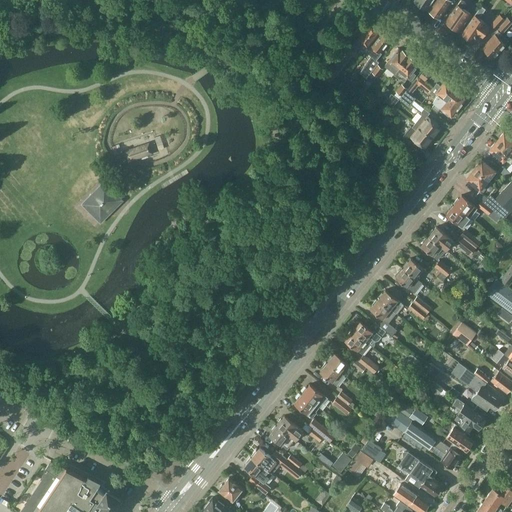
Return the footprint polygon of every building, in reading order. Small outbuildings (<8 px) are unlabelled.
[(431,0),(414,0),(426,8),(431,0)] [(433,0),(435,1),(429,10),(439,17),(451,0),(433,0)] [(461,0),(446,21),(459,31),(471,13),(463,7),(466,3),(462,0),(461,0)] [(482,37),(489,26),(484,23),(485,22),(479,18),(485,8),(481,6),(462,33),(467,36),(467,38),(470,40),(472,39),(473,40),(474,38),(477,39),(479,39),(481,36),(482,37)] [(498,27),(506,18),(501,13),(493,22),(498,27)] [(498,30),(483,47),(493,57),(505,44),(505,43),(508,40),(501,33),(511,22),(507,17),(506,18),(498,27),(496,29),(498,30)] [(321,74),(331,81),(357,49),(356,48),(357,46),(364,51),(380,30),(370,22),(352,45),(347,41),(321,74)] [(371,44),(365,52),(371,56),(360,72),(366,77),(379,62),(376,60),(382,53),(380,51),(390,39),(382,32),(372,45),(371,44)] [(392,64),(398,69),(409,55),(402,49),(402,50),(398,47),(384,65),(389,68),(392,64)] [(409,55),(398,69),(403,74),(400,78),(404,81),(418,64),(415,61),(416,60),(409,55)] [(378,64),(372,71),(372,72),(359,89),(362,92),(376,75),(377,76),(383,69),(378,64)] [(419,76),(424,81),(431,73),(425,69),(419,76)] [(429,92),(433,88),(418,76),(406,90),(411,94),(418,86),(421,85),(429,92)] [(460,92),(445,80),(441,86),(437,82),(433,88),(429,92),(434,96),(436,94),(444,99),(447,96),(448,97),(450,95),(452,96),(453,95),(456,98),(460,92)] [(398,99),(407,88),(402,83),(396,91),(397,91),(392,97),(396,100),(398,98),(398,99)] [(422,115),(415,122),(432,136),(441,126),(437,123),(438,122),(432,118),(431,119),(427,115),(430,112),(414,99),(416,97),(411,94),(406,90),(400,98),(409,105),(411,103),(422,111),(422,115)] [(466,97),(460,92),(456,98),(453,95),(452,96),(450,95),(448,97),(447,96),(444,99),(436,94),(434,96),(435,97),(432,101),(435,103),(432,107),(437,111),(440,107),(451,116),(466,97)] [(356,101),(366,110),(368,107),(358,99),(356,101)] [(381,122),(386,126),(393,118),(387,114),(381,122)] [(432,136),(415,122),(412,126),(411,126),(404,135),(410,140),(412,137),(415,139),(414,140),(420,144),(421,144),(424,146),(432,136)] [(511,138),(504,131),(497,140),(500,143),(500,144),(504,147),(505,146),(509,149),(508,150),(511,152),(511,138)] [(509,149),(505,146),(504,147),(500,144),(500,143),(497,140),(490,148),(503,160),(508,155),(511,158),(511,162),(511,163),(511,152),(508,150),(509,149)] [(128,151),(131,159),(148,153),(145,146),(128,151)] [(481,159),(473,168),(487,179),(492,174),(495,176),(498,172),(481,159)] [(510,172),(502,165),(498,170),(506,176),(510,172)] [(487,179),(473,168),(465,178),(483,191),(485,188),(483,185),(487,179)] [(488,205),(492,209),(504,217),(511,208),(511,181),(511,180),(495,198),(488,205)] [(117,199),(105,188),(89,204),(100,215),(117,199)] [(475,195),(488,205),(495,198),(490,194),(487,197),(479,190),(475,195)] [(461,194),(454,204),(470,217),(478,207),(461,194)] [(477,206),(488,214),(492,209),(481,200),(477,206)] [(470,217),(454,204),(446,213),(462,226),(470,217)] [(436,226),(428,236),(441,246),(445,250),(453,240),(436,226)] [(465,228),(460,234),(473,245),(478,239),(465,228)] [(473,245),(460,234),(454,242),(470,254),(476,247),(473,245)] [(441,246),(428,236),(420,245),(436,258),(441,252),(438,250),(441,246)] [(411,257),(403,267),(416,277),(424,268),(411,257)] [(434,266),(439,269),(442,272),(446,276),(452,269),(439,259),(434,266)] [(511,263),(500,280),(509,286),(511,281),(511,263)] [(416,277),(403,267),(395,276),(408,287),(416,277)] [(442,272),(439,269),(435,274),(443,280),(446,276),(441,272),(442,272)] [(483,277),(490,283),(495,276),(488,271),(483,277)] [(511,313),(511,289),(496,278),(484,292),(511,313)] [(386,289),(378,299),(396,313),(403,304),(386,289)] [(417,296),(413,301),(427,313),(431,307),(417,296)] [(383,318),(378,324),(386,330),(391,335),(397,329),(388,322),(396,313),(378,299),(370,308),(383,318)] [(427,313),(413,301),(408,307),(422,318),(423,317),(426,320),(430,315),(427,313)] [(511,314),(502,307),(496,315),(511,327),(511,314)] [(460,319),(450,332),(466,344),(476,331),(460,319)] [(360,320),(352,330),(366,341),(369,336),(375,340),(378,340),(386,330),(378,324),(375,321),(369,328),(360,320)] [(495,332),(507,341),(510,337),(498,328),(495,332)] [(366,341),(352,330),(345,340),(358,350),(366,341)] [(492,357),(498,361),(504,351),(498,347),(492,357)] [(335,352),(327,362),(340,372),(341,372),(348,363),(335,352)] [(358,361),(366,367),(374,373),(379,366),(363,354),(358,361)] [(511,360),(504,355),(498,363),(502,366),(502,367),(511,374),(511,360)] [(362,372),(366,367),(358,361),(353,356),(349,362),(362,372)] [(411,377),(423,363),(415,357),(404,371),(411,377)] [(340,372),(327,362),(320,371),(337,385),(344,375),(341,372),(340,372)] [(477,367),(474,373),(481,378),(487,382),(489,378),(485,375),(486,374),(477,367)] [(474,387),(481,378),(474,373),(466,368),(460,377),(474,387)] [(491,380),(507,392),(511,385),(511,379),(499,369),(491,380)] [(310,384),(302,393),(319,407),(322,402),(323,403),(327,397),(310,384)] [(494,410),(495,409),(501,400),(478,384),(475,389),(477,391),(471,399),(487,410),(490,406),(494,409),(494,410)] [(341,390),(337,395),(348,404),(352,399),(341,390)] [(319,407),(302,393),(294,403),(312,417),(316,412),(315,411),(319,407)] [(352,407),(348,404),(337,395),(332,402),(347,414),(352,407)] [(453,403),(461,409),(458,414),(455,419),(460,422),(460,423),(470,430),(473,425),(478,429),(485,419),(457,398),(453,403)] [(412,408),(408,404),(402,400),(397,409),(402,412),(408,417),(411,413),(409,412),(412,408)] [(428,449),(436,437),(427,430),(408,417),(402,412),(397,409),(392,405),(384,417),(428,449)] [(428,416),(416,407),(409,417),(421,425),(428,416)] [(277,425),(294,439),(296,440),(303,430),(284,415),(277,425)] [(308,424),(312,427),(323,436),(329,441),(335,435),(314,418),(308,424)] [(436,437),(438,438),(438,439),(444,430),(432,422),(427,430),(436,437)] [(294,439),(277,425),(276,426),(275,425),(272,430),(272,431),(269,435),(287,448),(294,439)] [(452,440),(466,450),(473,440),(454,426),(450,431),(456,435),(452,440)] [(319,441),(323,436),(312,427),(308,432),(319,441)] [(438,439),(438,438),(433,444),(446,453),(442,460),(453,467),(461,454),(450,447),(438,439)] [(369,454),(376,444),(370,440),(363,450),(369,454)] [(352,458),(360,447),(354,443),(347,454),(352,458)] [(375,458),(382,449),(376,444),(369,454),(375,458)] [(252,455),(252,456),(272,473),(280,464),(297,477),(302,471),(298,467),(287,459),(276,450),(271,456),(259,447),(256,451),(256,450),(252,455)] [(366,466),(368,467),(373,459),(361,450),(355,458),(355,457),(347,469),(359,477),(360,476),(366,466)] [(432,467),(408,451),(398,465),(406,470),(422,481),(428,473),(432,476),(436,471),(432,468),(433,468),(432,467)] [(301,463),(291,454),(287,459),(298,467),(301,463)] [(265,467),(252,456),(244,466),(254,473),(249,480),(258,487),(265,493),(271,487),(265,482),(272,473),(265,467)] [(339,456),(332,465),(341,472),(347,463),(339,456)] [(111,511),(121,498),(107,489),(105,493),(97,487),(99,484),(101,480),(88,474),(86,478),(51,460),(45,468),(49,470),(20,511),(111,511)] [(418,488),(420,485),(427,490),(428,489),(435,494),(442,484),(434,478),(432,476),(428,473),(422,481),(406,470),(402,477),(418,488)] [(240,479),(237,483),(229,477),(219,489),(233,500),(234,499),(236,501),(240,495),(239,495),(247,485),(240,479)] [(400,498),(420,511),(422,511),(429,503),(408,487),(407,488),(394,479),(387,489),(400,498)] [(492,488),(486,498),(497,506),(497,505),(501,500),(507,505),(511,497),(511,490),(503,484),(497,491),(492,488)] [(266,494),(265,493),(258,487),(254,491),(263,498),(266,494)] [(202,510),(204,511),(225,511),(229,508),(213,496),(202,510)] [(345,505),(354,511),(357,511),(363,505),(352,497),(345,505)] [(486,498),(479,507),(485,511),(492,511),(494,510),(497,511),(500,511),(502,509),(497,505),(497,506),(486,498)] [(380,507),(384,510),(386,511),(408,511),(411,508),(399,500),(396,505),(397,506),(394,511),(387,506),(388,505),(384,502),(380,507)] [(320,509),(323,511),(334,511),(336,510),(326,502),(320,509)]
